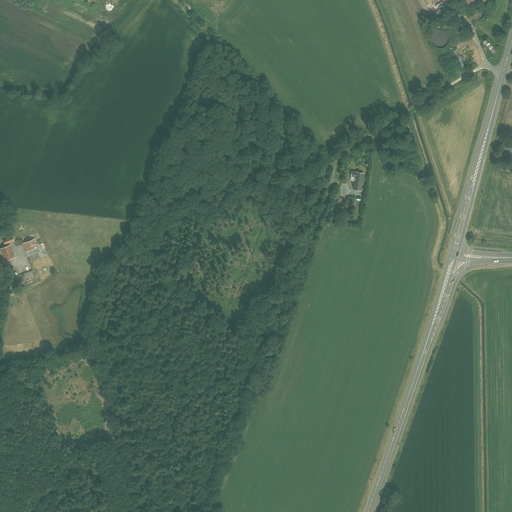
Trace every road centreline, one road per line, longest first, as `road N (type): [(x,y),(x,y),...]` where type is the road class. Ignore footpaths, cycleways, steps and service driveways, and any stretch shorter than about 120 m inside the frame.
road 1 (secondary): [(443,295),(368,511)]
road 2 (secondary): [(503,72),(456,253)]
